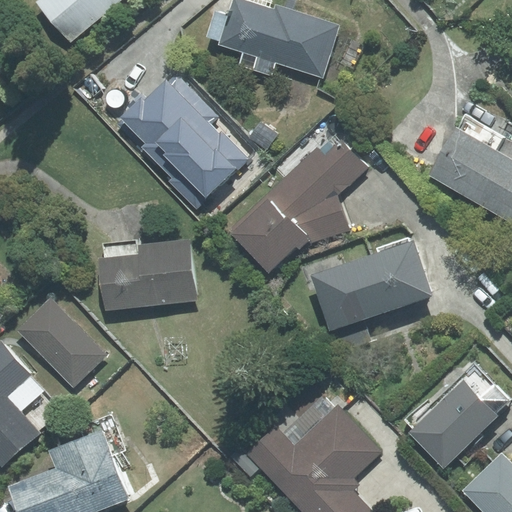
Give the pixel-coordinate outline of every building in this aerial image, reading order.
[(40,0),(38,2),(71,41),(119,0),(40,0)] [(274,9),(245,0),(232,0),(228,14),(214,11),(206,37),(220,41),(219,45),(243,52),(239,66),(272,75),(276,62),(323,78),(338,25),(275,4),(274,9)] [(0,73),(17,59),(0,39),(0,73)] [(140,97),(121,116),(148,143),(144,147),(174,178),(171,181),(197,208),(248,158),(222,132),(220,134),(211,125),(221,116),(177,71),(168,81),(166,79),(143,101),(140,97)] [(511,142),(464,115),(429,175),(511,222),(511,142)] [(261,122),(250,137),(266,149),(277,134),(261,122)] [(368,168),(334,131),(227,229),(268,274),(296,248),(299,251),(310,241),(349,228),(338,196),(368,168)] [(379,253),(311,275),(330,330),(431,296),(413,241),(410,242),(409,238),(377,249),(379,253)] [(104,258),(99,259),(105,310),(197,299),(189,240),(137,247),(137,241),(102,246),(104,258)] [(51,299),(18,331),(73,387),(106,355),(51,299)] [(2,342),(0,343),(0,466),(1,468),(41,433),(40,431),(60,413),(28,378),(31,375),(2,342)] [(510,400),(474,362),(432,402),(428,399),(404,421),(413,430),(410,433),(443,467),(496,417),(494,415),(510,400)] [(276,430),(249,455),(303,511),(371,511),(352,491),(358,485),(352,478),(381,451),(338,405),(335,408),(324,397),(283,437),(276,430)] [(9,487),(18,511),(96,511),(129,499),(112,456),(127,451),(112,414),(80,426),(84,438),(50,451),(57,468),(9,487)] [(511,511),(511,463),(502,453),(462,491),(483,511),(511,511)]
